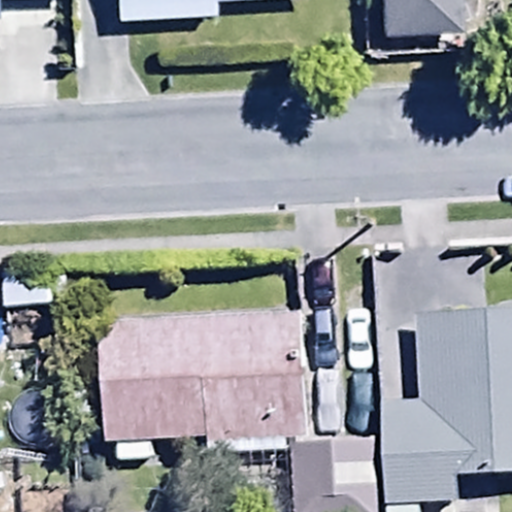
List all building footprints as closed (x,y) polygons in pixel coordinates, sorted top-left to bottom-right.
[(106,0),(107,26),(211,21),(210,0),(220,0),(106,0)] [(372,0),(374,37),(458,33),(456,0),(372,0)] [(511,473),(511,318),(412,321),(414,411),(377,412),(380,511),(463,508),(462,474),(511,473)] [(152,446),(209,446),(209,457),(284,456),(284,445),(302,445),(301,322),(96,324),(98,447),(112,447),(112,468),(152,468),(152,446)] [(374,511),(371,449),(292,453),(295,511),(374,511)]
